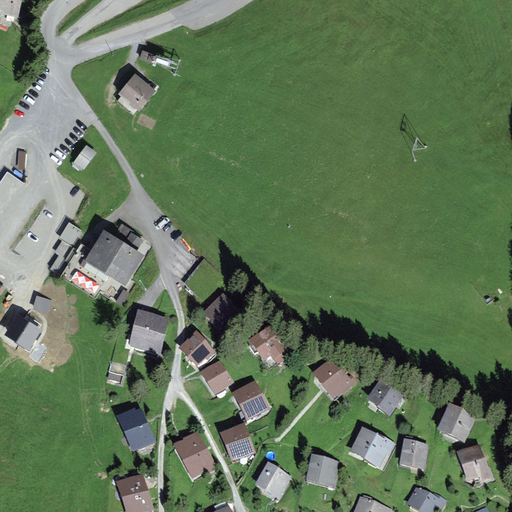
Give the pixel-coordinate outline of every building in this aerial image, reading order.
[(0,0),(0,8),(8,10),(8,13),(15,15),(17,0),(0,0)] [(143,52),(140,59),(155,64),(157,57),(143,52)] [(137,79),(133,83),(128,78),(119,88),(125,93),(118,102),(133,115),(153,92),(137,79)] [(87,147),(76,162),(82,167),(93,152),(87,147)] [(11,181),(3,192),(8,196),(15,184),(11,181)] [(61,223),(54,235),(59,238),(65,226),(61,223)] [(61,239),(75,248),(84,234),(70,225),(61,239)] [(95,298),(99,292),(122,307),(137,283),(128,278),(131,272),(129,270),(137,257),(132,254),(140,241),(132,236),(126,245),(117,240),(121,234),(118,230),(113,237),(105,233),(93,253),(81,246),(62,277),(95,298)] [(206,264),(186,288),(205,303),(224,279),(206,264)] [(223,302),(209,317),(222,330),(237,315),(223,302)] [(164,327),(142,321),(135,349),(157,355),(164,327)] [(280,356),(283,361),(290,355),(283,345),(281,346),(272,332),(250,348),(255,355),(260,351),(265,358),(271,354),(275,360),(280,356)] [(206,356),(211,361),(217,354),(203,340),(199,344),(196,340),(185,351),(198,364),(206,356)] [(341,389),(345,393),(355,384),(343,371),(340,373),(332,364),(318,376),(334,395),(341,389)] [(224,387),(227,392),(236,386),(222,366),(206,377),(216,392),(224,387)] [(110,373),(109,379),(120,382),(121,376),(110,373)] [(379,410),(387,415),(399,398),(383,387),(373,401),(381,407),(379,410)] [(266,409),(254,389),(238,398),(249,418),(266,409)] [(452,412),(443,431),(463,440),(471,424),(459,418),(460,416),(452,412)] [(123,422),(135,449),(151,442),(140,417),(134,420),(132,417),(123,422)] [(252,452),(243,432),(226,439),(234,460),(252,452)] [(364,461),(376,467),(385,451),(389,453),(392,446),(375,438),(373,440),(364,436),(356,452),(366,458),(364,461)] [(215,470),(208,457),(207,458),(196,439),(187,444),(188,447),(180,451),(194,475),(206,468),(209,473),(215,470)] [(408,442),(404,464),(422,467),(425,450),(416,448),(416,443),(408,442)] [(475,476),(477,483),(489,478),(478,449),(474,450),(476,453),(463,459),(470,478),(475,476)] [(329,482),(331,477),(334,478),(337,466),(314,461),(310,478),(329,482)] [(280,489),(283,491),(289,481),(280,475),(282,471),(275,466),(272,471),(269,469),(260,484),(277,494),(280,489)] [(123,487),(128,501),(145,495),(140,482),(123,487)] [(412,506),(422,511),(433,511),(434,511),(439,511),(446,502),(435,496),(433,500),(419,493),(412,506)] [(139,511),(149,509),(145,495),(128,501),(131,511),(139,511)] [(365,500),(359,511),(390,511),(391,510),(365,500)]
